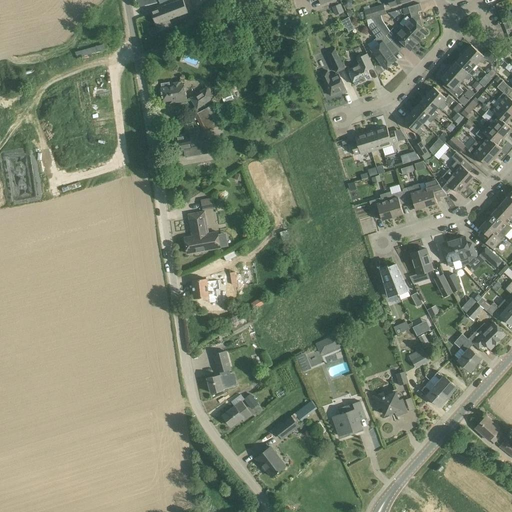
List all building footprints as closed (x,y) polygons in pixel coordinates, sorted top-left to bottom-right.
[(183,0),(180,0),(151,11),(156,24),(158,24),(169,19),(188,12),(183,0)] [(344,12),(341,4),(332,7),(335,16),(344,12)] [(383,4),(364,10),(367,20),(371,19),(378,17),(381,16),(386,14),(383,4)] [(405,28),(419,41),(427,32),(423,28),(418,12),(422,10),(420,4),(402,9),(404,15),(410,13),(412,20),(405,28)] [(503,24),(506,23),(509,21),(504,9),(498,11),(503,24)] [(378,17),(371,19),(375,23),(377,26),(382,21),(381,16),(378,17)] [(503,24),(506,30),(511,28),(509,21),(506,23),(503,24)] [(375,23),(369,27),(377,38),(376,39),(380,44),(372,50),(385,68),(396,60),(393,55),(386,46),(392,42),(386,35),(383,32),(377,26),(375,23)] [(390,32),(386,35),(392,42),(396,37),(405,45),(410,50),(411,50),(419,41),(405,28),(399,33),(393,28),(390,32)] [(105,49),(103,44),(75,52),(76,58),(105,49)] [(464,53),(477,64),(481,60),(484,63),(487,59),(493,64),(498,57),(489,49),(484,55),(471,45),(464,53)] [(473,68),(477,64),(464,53),(456,62),(472,76),(477,71),(473,68)] [(372,78),(368,70),(374,68),(367,54),(358,58),(361,64),(349,70),(356,85),(372,78)] [(336,73),(345,69),(339,56),(330,60),(336,73)] [(469,80),(472,76),(456,62),(449,70),(462,81),(465,77),(469,80)] [(492,69),(488,74),(492,78),(496,73),(492,69)] [(462,81),(449,70),(441,79),(445,82),(442,86),(457,98),(464,90),(462,88),(458,85),(462,81)] [(331,96),(346,89),(339,74),(332,78),(328,71),(321,74),(331,96)] [(163,102),(173,100),(173,104),(187,101),(186,90),(183,91),(181,81),(171,83),(172,86),(161,88),(163,102)] [(482,85),(477,81),(472,86),(477,91),(482,85)] [(503,100),(500,104),(511,114),(511,100),(508,97),(511,92),(511,89),(503,81),(497,87),(503,93),(500,97),(503,100)] [(434,86),(426,95),(439,107),(443,102),(449,106),(454,100),(448,95),(446,97),(434,86)] [(207,87),(191,99),(199,108),(214,96),(207,87)] [(233,101),(230,94),(221,98),(224,105),(233,101)] [(426,95),(419,104),(435,118),(439,114),(435,112),(439,107),(426,95)] [(462,95),(458,100),(465,106),(469,101),(462,95)] [(473,100),(468,105),(473,109),(475,107),(477,109),(480,106),(477,104),(478,104),(473,100)] [(419,104),(412,113),(424,124),(428,120),(431,123),(435,118),(419,104)] [(459,104),(454,109),(458,113),(463,107),(459,104)] [(506,123),(511,116),(511,114),(500,104),(497,107),(493,104),(489,109),(495,113),(506,123)] [(194,114),(203,133),(222,124),(212,105),(194,114)] [(473,109),(469,106),(462,113),(467,117),(473,110),(473,109)] [(421,128),(424,124),(412,113),(404,121),(420,135),(424,131),(421,128)] [(457,113),(452,119),(458,124),(463,119),(457,113)] [(495,113),(487,122),(491,125),(503,137),(511,128),(506,123),(495,113)] [(473,125),(469,120),(464,125),(469,130),(473,125)] [(450,132),(456,126),(451,123),(446,129),(450,132)] [(484,125),(480,130),(486,134),(490,138),(497,144),(503,137),(491,125),(488,129),(484,125)] [(387,126),(377,130),(382,148),(393,145),(392,143),(398,141),(395,130),(389,132),(387,126)] [(372,151),(382,148),(377,130),(366,133),(372,151)] [(366,133),(356,136),(357,140),(350,142),(355,157),(362,154),(372,151),(366,133)] [(169,138),(172,151),(184,149),(185,158),(207,153),(205,141),(198,143),(196,134),(190,135),(189,134),(169,138)] [(448,138),(444,134),(440,138),(444,142),(448,138)] [(495,157),(502,150),(502,149),(500,147),(497,144),(497,145),(486,134),(485,135),(481,139),(486,143),(482,146),(495,157)] [(460,153),(464,148),(465,146),(454,136),(448,142),(460,153)] [(428,152),(428,151),(422,141),(414,146),(421,156),(424,160),(431,156),(428,152)] [(495,157),(482,146),(476,141),(468,151),(473,156),(474,155),(487,166),(495,157)] [(420,159),(415,151),(410,153),(413,161),(420,159)] [(456,161),(452,166),(456,170),(453,173),(467,185),(474,177),(468,172),(473,167),(456,152),(452,157),(456,161)] [(394,160),(387,162),(390,169),(396,167),(394,160)] [(382,165),(376,167),(379,174),(385,172),(382,165)] [(438,181),(437,182),(442,188),(447,195),(453,188),(459,194),(467,185),(453,173),(449,169),(442,176),(438,181)] [(239,179),(241,174),(234,171),(233,177),(239,179)] [(380,176),(372,178),(373,184),(381,182),(380,176)] [(424,182),(419,184),(426,207),(437,203),(436,198),(447,195),(442,188),(437,182),(435,178),(424,181),(424,182)] [(419,184),(403,189),(403,191),(407,203),(413,201),(416,210),(426,207),(419,184)] [(391,191),(386,193),(388,201),(393,217),(403,214),(400,205),(407,203),(403,191),(401,191),(399,185),(390,188),(391,191)] [(380,198),(370,201),(375,219),(381,217),(382,220),(393,217),(388,201),(386,193),(379,195),(380,198)] [(511,199),(509,196),(502,204),(511,213),(511,199)] [(200,201),(202,210),(214,208),(212,199),(200,201)] [(511,221),(511,213),(502,204),(494,212),(507,224),(510,220),(511,221)] [(187,254),(220,248),(218,232),(208,234),(204,212),(188,214),(192,236),(184,238),(187,254)] [(511,228),(507,224),(494,212),(487,221),(500,232),(504,236),(511,228)] [(483,232),(479,236),(494,249),(504,236),(500,232),(487,221),(480,229),(483,232)] [(288,232),(280,235),(283,243),(291,240),(288,232)] [(466,236),(455,240),(460,258),(462,265),(468,263),(474,269),(486,259),(481,254),(478,257),(475,250),(472,251),(470,244),(468,244),(466,236)] [(455,240),(443,243),(446,251),(444,252),(448,265),(453,263),(455,269),(463,267),(462,265),(460,258),(455,240)] [(487,247),(481,254),(486,259),(496,268),(502,261),(487,247)] [(418,274),(409,276),(413,283),(429,278),(427,271),(433,269),(427,248),(412,253),(418,274)] [(388,265),(390,271),(398,292),(399,294),(409,290),(396,264),(389,266),(388,265)] [(506,264),(499,273),(502,276),(504,273),(509,268),(510,267),(506,264)] [(389,296),(398,292),(390,271),(388,265),(381,268),(389,296)] [(454,273),(445,277),(453,293),(462,288),(454,273)] [(443,298),(453,293),(445,277),(445,278),(443,274),(434,279),(443,298)] [(192,280),(194,298),(209,297),(207,279),(192,280)] [(411,296),(417,307),(423,304),(417,293),(411,296)] [(259,298),(251,304),(255,310),(263,304),(259,298)] [(511,306),(511,305),(504,299),(497,306),(493,303),(486,311),(495,318),(499,314),(511,325),(511,306)] [(466,303),(461,308),(466,312),(471,307),(466,303)] [(483,308),(478,303),(466,315),(472,321),(483,308)] [(436,306),(428,310),(431,316),(439,312),(436,306)] [(241,321),(230,328),(234,334),(245,328),(241,321)] [(473,344),(480,350),(484,345),(489,350),(506,334),(494,322),(488,328),(484,324),(468,339),(473,344)] [(398,325),(394,327),(397,335),(402,332),(398,325)] [(417,336),(422,334),(417,325),(412,327),(417,336)] [(338,334),(329,338),(334,348),(342,345),(338,334)] [(424,334),(418,337),(421,343),(423,347),(424,348),(430,345),(424,334)] [(468,339),(464,335),(462,334),(454,343),(460,348),(454,355),(460,360),(459,360),(471,370),(481,358),(469,348),(473,344),(468,339)] [(417,351),(416,351),(423,364),(430,360),(423,348),(417,351)] [(226,350),(213,354),(214,360),(218,373),(220,372),(229,370),(231,369),(226,350)] [(416,351),(409,355),(416,368),(423,364),(416,351)] [(309,367),(304,355),(297,358),(303,370),(309,367)] [(221,375),(208,378),(212,393),(224,390),(224,389),(223,388),(227,387),(227,388),(237,385),(234,373),(230,374),(229,370),(220,372),(221,375)] [(438,371),(430,381),(448,397),(456,386),(444,376),(438,371)] [(396,375),(399,386),(408,383),(404,372),(396,375)] [(448,397),(430,381),(422,390),(428,395),(427,396),(439,406),(448,397)] [(251,394),(245,398),(252,408),(258,403),(251,394)] [(396,413),(398,417),(407,414),(403,401),(399,402),(396,394),(386,397),(385,394),(375,398),(379,410),(383,409),(385,416),(396,413)] [(223,416),(231,427),(243,418),(244,420),(251,414),(242,402),(235,407),(223,416)] [(366,418),(361,403),(340,410),(342,416),(334,419),(341,438),(350,434),(350,435),(357,433),(356,432),(363,430),(360,420),(366,418)] [(292,416),(276,429),(283,439),(299,426),(299,425),(303,422),(301,420),(296,413),(292,416)] [(500,428),(486,416),(476,428),(489,440),(490,439),(494,443),(503,433),(499,429),(500,428)] [(511,448),(503,442),(499,447),(511,457),(511,448)] [(280,473),(279,472),(285,467),(271,448),(256,459),(262,467),(264,466),(272,477),(277,473),(278,474),(280,473)]
